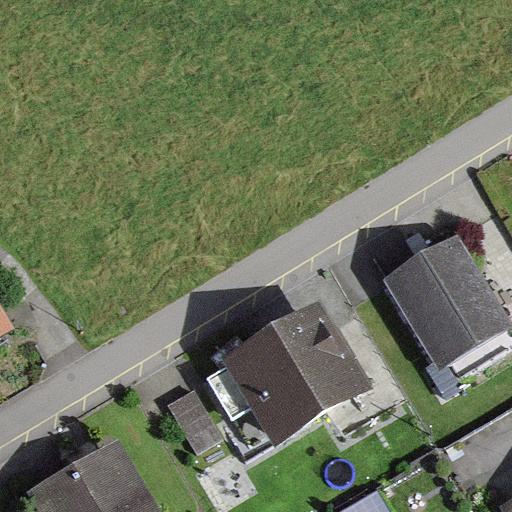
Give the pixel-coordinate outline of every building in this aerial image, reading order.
[(430,366),(499,324),(452,248),(384,290),(430,366)] [(254,407),(275,442),(353,396),(337,371),(351,363),(338,341),(333,333),(324,338),(329,346),(324,349),(310,325),(207,386),(229,423),(254,407)] [(192,458),(218,443),(190,396),(164,411),(192,458)] [(138,511),(108,459),(36,501),(42,511),(138,511)] [(381,511),(372,497),(346,511),(381,511)]
